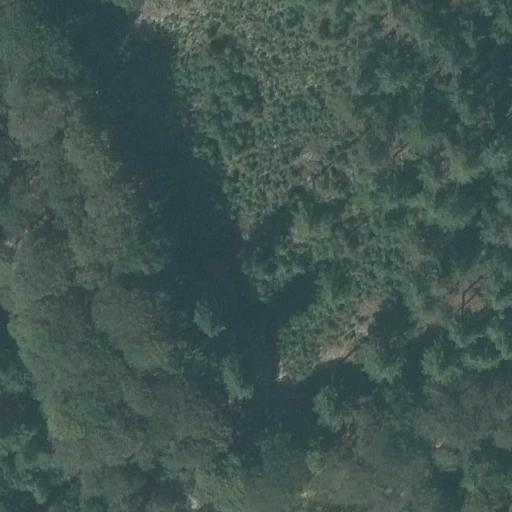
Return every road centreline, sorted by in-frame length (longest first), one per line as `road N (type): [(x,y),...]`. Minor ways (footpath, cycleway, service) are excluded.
road 1 (track): [(0,49),(186,511)]
road 2 (track): [(241,511),(511,425)]
